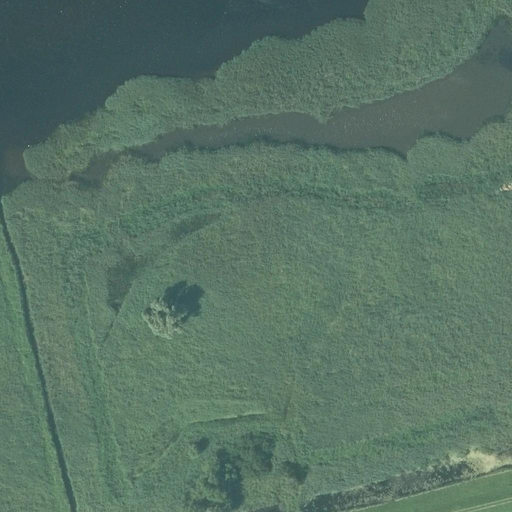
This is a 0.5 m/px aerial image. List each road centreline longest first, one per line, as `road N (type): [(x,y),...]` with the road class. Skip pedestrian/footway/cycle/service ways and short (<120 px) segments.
road 1 (track): [(293,511),(296,455),(287,432),(277,429),(201,436),(144,490),(121,495),(110,488),(68,263),(108,231),(192,198),(286,188),(380,202),(511,173)]
road 2 (track): [(296,461),(511,409)]
